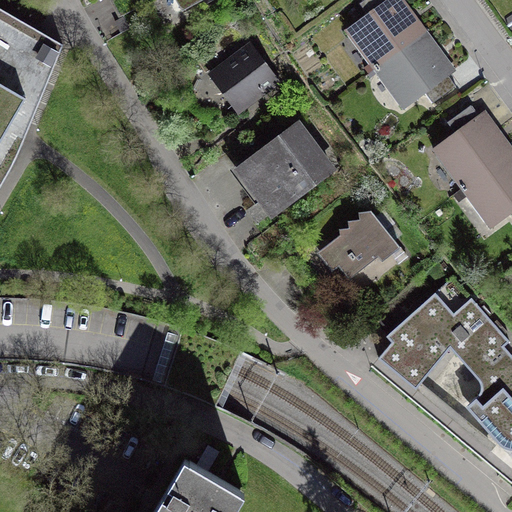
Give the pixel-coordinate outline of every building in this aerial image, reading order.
[(0,0),(0,185),(4,179),(23,139),(62,45),(0,9),(0,0)] [(147,0),(111,0),(121,17),(148,2),(147,0)] [(175,0),(182,11),(202,0),(175,0)] [(396,0),(387,0),(346,31),(374,69),(422,34),(396,0)] [(422,34),(374,69),(402,107),(450,72),(422,34)] [(250,49),(217,73),(241,105),(274,81),(250,49)] [(221,114),(198,132),(207,144),(230,126),(221,114)] [(509,152),(481,115),(433,150),(461,187),(509,152)] [(298,125),(241,168),(273,211),(296,194),(298,197),(321,180),(319,177),(331,168),(298,125)] [(511,209),(511,156),(509,152),(461,187),(489,226),(511,209)] [(324,247),(317,238),(283,264),(305,291),(338,265),(349,279),(378,256),(382,261),(400,247),(371,210),(359,212),(360,219),(348,220),(349,228),(339,229),(340,235),(324,247)] [(511,355),(504,346),(510,341),(472,298),(454,314),(435,292),(386,335),(392,341),(378,358),(416,389),(450,347),(478,379),(480,381),(481,383),(481,385),(481,387),(481,389),(481,390),(480,392),(479,394),(477,396),(466,406),(498,442),(500,444),(502,446),(505,447),(507,448),(510,449),(511,449),(511,355)] [(160,510),(158,511),(227,511),(240,490),(190,460),(160,510)]
